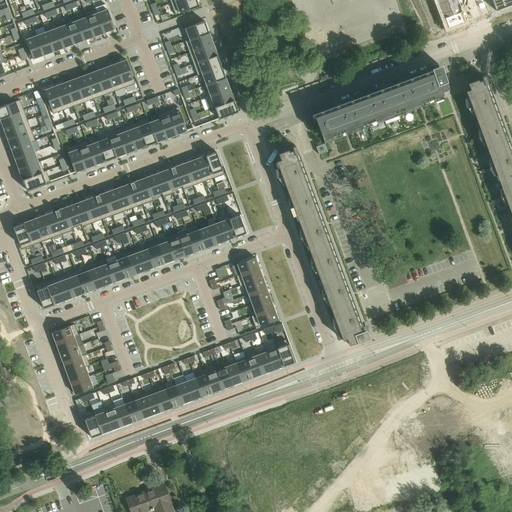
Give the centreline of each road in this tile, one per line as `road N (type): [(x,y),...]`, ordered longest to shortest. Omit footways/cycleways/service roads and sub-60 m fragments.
road 1 (residential): [(247,124),(511,27)]
road 2 (residential): [(286,233),(36,326)]
road 3 (residential): [(19,207),(247,124)]
road 4 (tertiary): [(55,473),(280,387)]
road 5 (residential): [(139,37),(0,90)]
road 6 (residential): [(334,362),(286,233)]
road 7 (tertiary): [(389,348),(511,302)]
